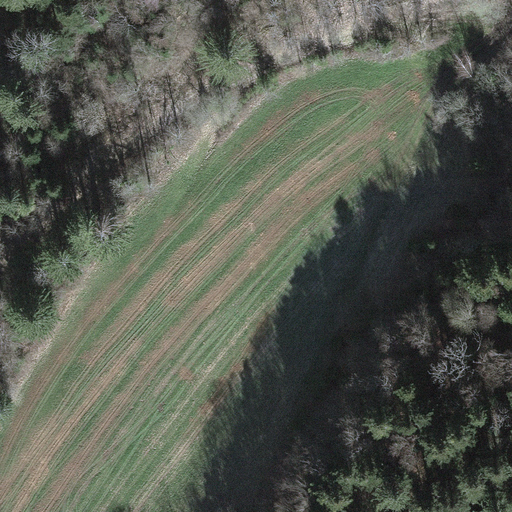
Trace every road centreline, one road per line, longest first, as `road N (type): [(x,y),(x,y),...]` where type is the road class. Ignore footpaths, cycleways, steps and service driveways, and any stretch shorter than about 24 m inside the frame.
road 1 (track): [(0,262),(154,119),(205,88),(360,32),(511,7)]
road 2 (track): [(154,119),(227,0)]
